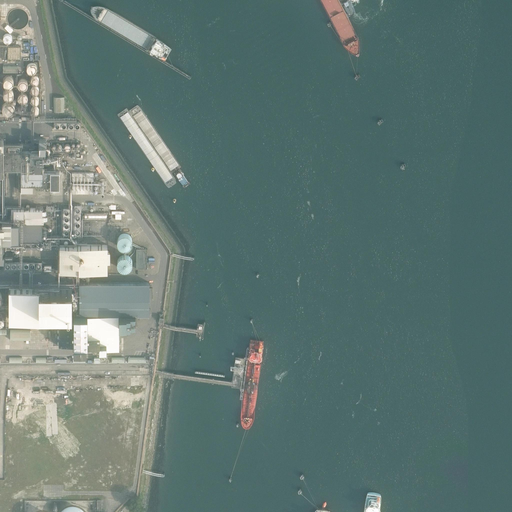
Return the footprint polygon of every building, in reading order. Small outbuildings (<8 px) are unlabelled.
[(14,38),(13,36),(13,35),(12,34),(11,34),(9,34),(8,34),(7,34),(6,35),(5,36),(5,38),(5,40),(6,41),(8,42),(9,42),(11,42),(12,41),(13,40),(14,38)] [(2,60),(21,59),(21,46),(2,46),(2,60)] [(18,64),(3,65),(3,73),(18,73),(18,64)] [(12,82),(12,81),(11,80),(10,78),(9,77),(7,77),(6,77),(5,78),(4,78),(3,80),(3,81),(3,83),(4,85),(5,86),(6,86),(7,86),(8,86),(10,85),(11,84),(12,82)] [(26,85),(26,84),(26,83),(25,81),(23,80),(22,80),(20,80),(18,81),(17,83),(17,84),(17,86),(18,87),(19,88),(21,89),(23,88),(24,87),(25,86),(26,85)] [(13,95),(13,94),(12,92),(12,91),(11,91),(9,89),(7,89),(5,89),(4,90),(4,91),(2,93),(2,94),(2,95),(3,96),(4,98),(5,99),(7,100),(9,99),(10,99),(11,98),(12,97),(13,95)] [(26,99),(26,98),(26,97),(25,95),(24,95),(22,94),(21,94),(20,94),(19,95),(18,96),(17,98),(18,100),(19,101),(20,102),(22,103),(23,103),(24,103),(25,102),(26,100),(26,99)] [(53,96),(53,112),(64,112),(64,96),(53,96)] [(13,110),(13,108),(13,107),(12,106),(11,105),(10,104),(9,104),(7,104),(6,104),(5,104),(4,105),(3,105),(2,107),(2,108),(1,110),(1,111),(2,112),(2,113),(3,114),(4,115),(5,115),(6,115),(7,116),(8,115),(10,115),(11,114),(12,113),(13,112),(13,111),(13,110)] [(0,168),(21,169),(21,191),(33,191),(33,185),(50,185),(50,171),(43,172),(43,150),(46,149),(46,142),(39,142),(40,149),(23,149),(23,142),(3,142),(3,143),(0,142),(0,168)] [(97,189),(97,172),(71,172),(71,192),(94,193),(94,189),(97,189)] [(0,260),(4,261),(4,254),(3,254),(3,241),(12,241),(12,239),(42,239),(42,221),(44,221),(44,214),(42,214),(42,207),(24,208),(24,206),(13,206),(13,215),(19,215),(19,221),(12,221),(12,219),(2,219),(2,224),(0,224),(0,260)] [(75,235),(82,234),(80,218),(77,218),(77,220),(76,220),(77,222),(73,222),(74,225),(63,227),(59,227),(60,236),(70,234),(71,238),(75,237),(75,235)] [(131,242),(131,240),(130,239),(130,237),(129,236),(128,235),(126,235),(125,234),(123,234),(120,235),(119,236),(118,237),(117,238),(116,239),(116,241),(116,242),(116,244),(116,245),(117,247),(118,248),(119,249),(121,249),(122,250),(124,250),(125,250),(127,249),(128,248),(129,247),(130,246),(131,245),(131,244),(131,242)] [(107,248),(107,244),(60,244),(60,271),(108,270),(108,260),(110,260),(110,248),(107,248)] [(136,248),(136,268),(147,269),(147,248),(136,248)] [(131,263),(131,262),(131,261),(130,260),(130,259),(129,258),(128,257),(127,257),(125,256),(123,256),(122,257),(121,257),(120,258),(119,259),(118,260),(118,261),(117,263),(117,264),(118,266),(118,267),(119,268),(120,269),(122,270),(123,270),(124,270),(126,270),(127,270),(129,269),(129,268),(130,267),(131,266),(131,265),(131,263)] [(4,261),(4,266),(0,265),(0,273),(5,274),(5,270),(42,269),(41,260),(4,261)] [(149,282),(79,282),(79,314),(73,314),(73,319),(53,318),(53,343),(74,343),(73,349),(119,349),(119,326),(136,326),(136,315),(149,315),(149,282)] [(72,285),(9,285),(9,319),(40,319),(40,310),(72,310),(72,285)] [(30,329),(10,329),(10,340),(30,340),(30,329)]
